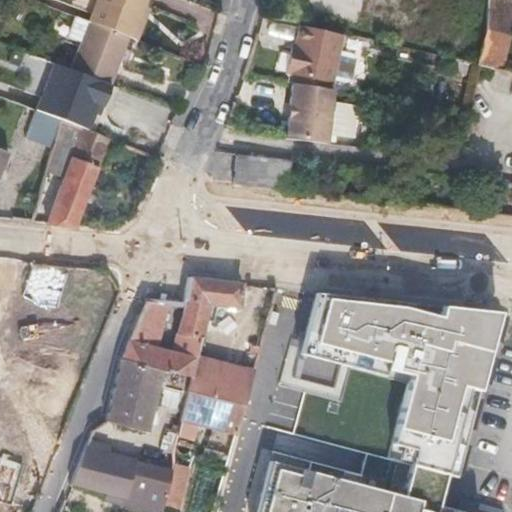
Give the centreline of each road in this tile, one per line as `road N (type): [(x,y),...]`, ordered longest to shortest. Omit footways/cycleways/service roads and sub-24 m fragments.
road 1 (residential): [(145,253),(511,295)]
road 2 (residential): [(43,511),(145,253)]
road 3 (residential): [(145,253),(221,77),(243,0)]
road 4 (residential): [(0,237),(145,253)]
